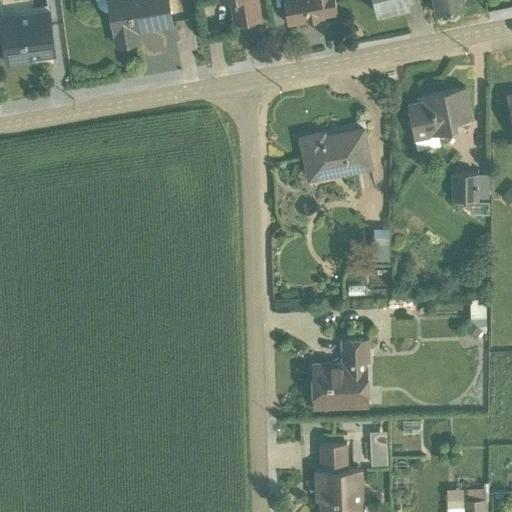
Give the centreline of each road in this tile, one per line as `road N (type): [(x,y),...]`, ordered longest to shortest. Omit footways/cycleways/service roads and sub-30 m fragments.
road 1 (unclassified): [(258,511),(249,81)]
road 2 (residential): [(249,81),(511,27)]
road 3 (residential): [(0,124),(249,81)]
